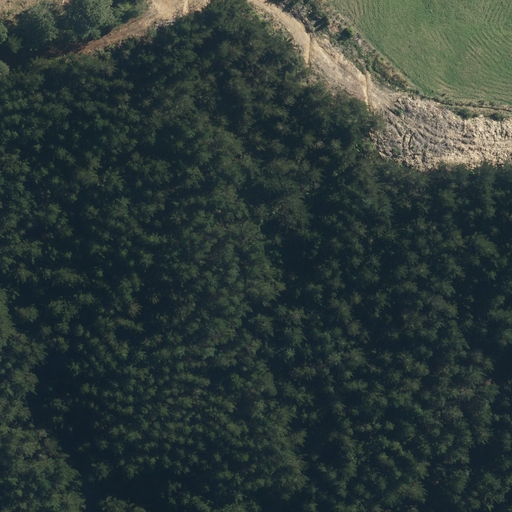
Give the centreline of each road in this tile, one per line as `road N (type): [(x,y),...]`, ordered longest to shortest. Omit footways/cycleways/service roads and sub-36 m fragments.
road 1 (track): [(511,143),(422,119),(376,94),(288,10),(264,0)]
road 2 (track): [(168,0),(71,39),(0,54)]
